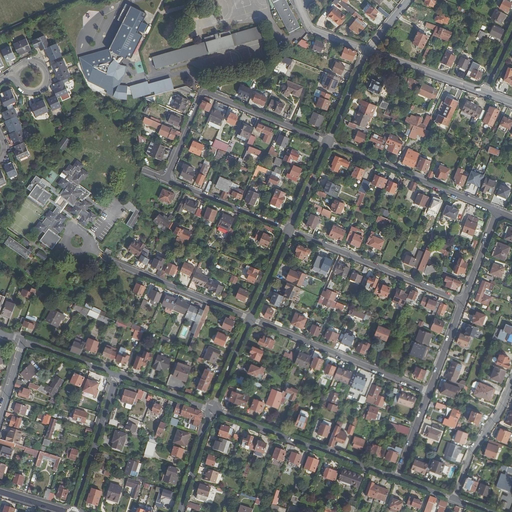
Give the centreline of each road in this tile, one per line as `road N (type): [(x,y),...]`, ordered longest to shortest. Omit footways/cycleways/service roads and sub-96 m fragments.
road 1 (residential): [(327,142),(205,92),(165,179)]
road 2 (residential): [(396,478),(211,409)]
road 3 (residential): [(250,318),(429,391)]
road 4 (residential): [(289,230),(462,302)]
road 5 (residential): [(496,211),(327,142)]
road 6 (residential): [(102,256),(250,318)]
road 7 (residential): [(116,374),(74,511)]
road 8 (residential): [(165,179),(289,230)]
road 9 (residential): [(368,50),(484,92)]
